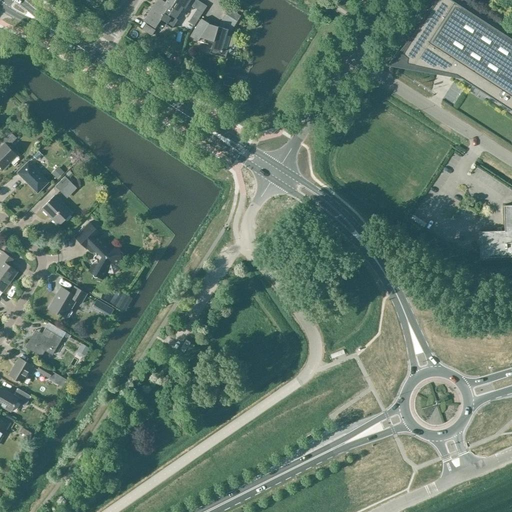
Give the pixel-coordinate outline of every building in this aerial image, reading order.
[(147,23),(142,30),(151,36),(155,30),(154,29),(161,19),(166,23),(165,24),(172,29),(178,19),(176,18),(183,7),(185,9),(188,4),(190,0),(166,0),(165,2),(162,0),(156,0),(143,20),(147,23)] [(197,0),(190,0),(188,4),(197,10),(202,13),(207,6),(197,0)] [(511,38),(451,0),(436,0),(397,61),(455,75),(511,111),(511,109),(509,108),(511,103),(511,38)] [(229,8),(222,20),(233,27),(237,21),(240,15),(229,8)] [(202,19),(191,37),(198,42),(200,38),(213,42),(210,54),(225,58),(227,51),(227,50),(230,48),(232,44),(233,39),(231,35),(227,34),(228,30),(217,26),(209,24),(202,19)] [(184,30),(189,33),(194,26),(189,23),(184,30)] [(226,77),(224,85),(232,87),(234,79),(226,77)] [(0,147),(0,165),(3,169),(17,155),(9,146),(17,138),(9,129),(0,137),(0,138),(5,143),(0,147)] [(42,155),(39,152),(34,156),(38,160),(42,155)] [(18,172),(38,193),(49,181),(29,161),(18,172)] [(58,178),(63,172),(58,167),(53,173),(58,178)] [(56,186),(61,191),(71,182),(66,176),(56,186)] [(42,208),(60,225),(72,213),(55,195),(42,208)] [(480,231),(481,257),(511,255),(511,204),(504,205),(505,234),(503,234),(503,231),(498,231),(498,234),(495,234),(495,230),(480,231)] [(76,236),(76,237),(90,252),(92,253),(94,253),(97,253),(98,263),(95,263),(94,264),(93,264),(93,265),(94,266),(90,271),(89,271),(104,280),(104,279),(107,273),(110,262),(122,263),(122,258),(123,257),(124,256),(124,255),(123,254),(122,253),(121,252),(120,246),(119,246),(119,247),(111,248),(99,237),(101,235),(102,235),(103,234),(90,223),(90,224),(77,237),(76,236)] [(0,274),(11,282),(18,272),(10,266),(14,259),(3,252),(0,256),(0,274)] [(0,290),(3,293),(11,282),(0,274),(0,290)] [(82,304),(88,294),(75,287),(71,293),(61,288),(49,308),(66,318),(77,301),(82,304)] [(97,300),(93,307),(99,311),(103,303),(97,300)] [(36,330),(26,348),(42,357),(46,351),(53,355),(63,339),(46,329),(43,334),(36,330)] [(186,339),(180,350),(184,352),(190,342),(186,339)] [(77,351),(77,352),(77,353),(78,354),(78,355),(79,355),(80,356),(81,356),(82,356),(83,356),(84,356),(85,355),(89,348),(82,343),(77,351)] [(9,376),(23,384),(33,366),(20,358),(9,376)] [(38,371),(50,379),(53,373),(41,366),(38,371)] [(26,407),(32,398),(19,390),(16,396),(2,388),(0,391),(0,405),(11,412),(17,402),(26,407)] [(0,440),(10,424),(0,418),(0,440)] [(30,438),(33,434),(22,427),(19,431),(30,438)]
